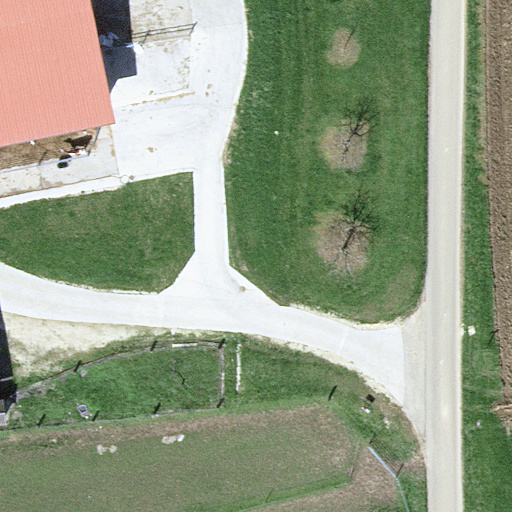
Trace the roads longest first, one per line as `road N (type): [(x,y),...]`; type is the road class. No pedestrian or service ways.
road 1 (track): [(443,511),(448,0)]
road 2 (track): [(0,295),(39,320),(208,321),(439,384)]
